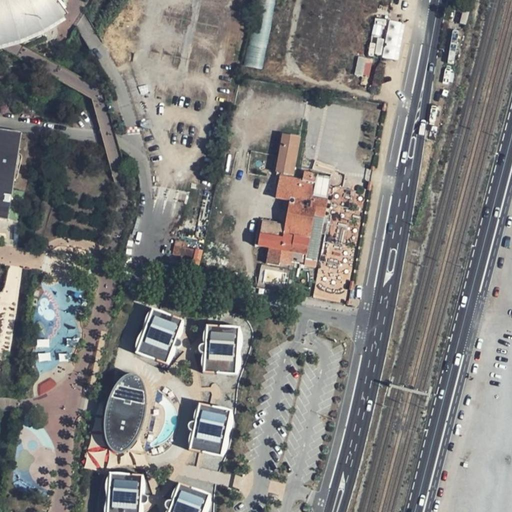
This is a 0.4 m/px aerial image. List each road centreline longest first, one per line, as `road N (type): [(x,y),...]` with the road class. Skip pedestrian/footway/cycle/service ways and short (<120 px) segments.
road 1 (primary): [(330,511),(367,381),(436,0)]
road 2 (primary): [(417,511),(511,139)]
